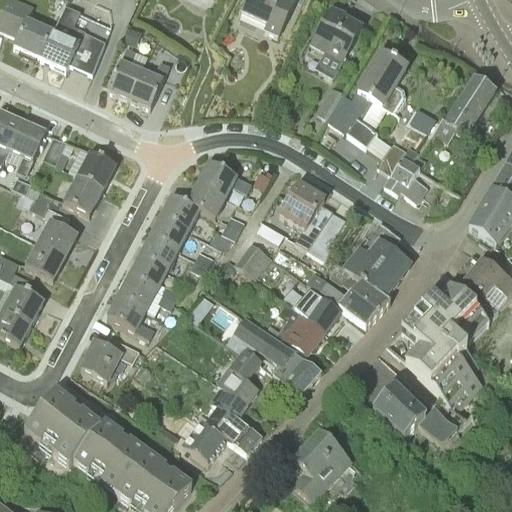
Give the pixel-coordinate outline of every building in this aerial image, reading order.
[(249,0),(243,15),(240,20),(257,28),(265,32),(263,37),(277,44),(294,7),(293,7),(282,1),(282,0),(249,0)] [(32,15),(25,12),(7,3),(0,18),(0,35),(18,44),(13,54),(14,55),(14,54),(39,65),(51,38),(26,27),(32,15)] [(73,33),(79,19),(64,13),(52,39),(51,38),(39,65),(65,77),(64,78),(65,79),(68,71),(91,82),(104,49),(73,34),(73,33)] [(342,69),(362,36),(340,23),(339,25),(333,22),(336,17),(331,14),(310,49),(323,57),(342,69)] [(120,46),(134,52),(141,38),(126,32),(120,46)] [(128,107),(141,77),(128,71),(135,58),(126,54),(106,97),(128,107)] [(381,59),(357,98),(368,105),(371,108),(380,114),(381,113),(386,117),(394,122),(405,105),(403,96),(394,91),(405,73),(381,59)] [(160,69),(159,71),(153,82),(141,77),(128,107),(149,116),(169,73),(160,69)] [(447,149),(455,136),(464,142),(494,98),(474,83),(443,127),(440,126),(431,139),(447,149)] [(332,112),(325,124),(326,125),(325,126),(365,155),(366,155),(375,142),(376,141),(372,138),(359,128),(371,108),(368,105),(357,98),(351,107),(341,101),(341,100),(340,99),(332,112)] [(324,106),(316,119),(325,124),(332,112),(324,106)] [(0,171),(1,172),(8,157),(9,157),(21,129),(0,119),(0,171)] [(25,183),(45,140),(44,139),(44,140),(21,129),(9,157),(22,164),(15,178),(25,183)] [(56,172),(66,149),(53,143),(42,166),(54,172),(56,172)] [(390,182),(401,165),(405,159),(392,149),(376,173),(390,182)] [(405,159),(401,165),(409,171),(417,161),(408,155),(405,159)] [(54,172),(54,173),(61,176),(68,161),(62,159),(56,172),(54,172)] [(76,184),(102,198),(110,183),(108,183),(113,173),(115,174),(115,173),(89,159),(76,184)] [(409,171),(418,177),(425,167),(417,161),(409,171)] [(418,177),(409,171),(401,165),(390,182),(383,192),(396,201),(400,195),(404,197),(403,198),(405,199),(403,201),(415,209),(425,193),(413,185),(418,177)] [(231,193),(245,200),(250,191),(208,169),(197,190),(225,205),(231,193)] [(511,192),(511,177),(505,173),(490,197),(500,204),(509,190),(511,192)] [(258,178),(253,188),(264,194),(269,183),(258,178)] [(25,202),(30,192),(30,191),(17,184),(11,195),(21,199),(25,202)] [(94,212),(102,198),(76,184),(62,210),(88,223),(89,222),(87,221),(92,211),(94,212)] [(214,225),(225,205),(197,190),(186,211),(214,225)] [(511,192),(509,190),(500,204),(511,212),(511,192)] [(306,257),(331,218),(321,212),(323,208),(297,191),(278,221),(301,236),(293,248),(300,253),(306,257)] [(48,214),(53,204),(30,192),(25,202),(48,214)] [(511,212),(500,204),(490,197),(468,235),(489,251),(494,255),(511,232),(511,212)] [(48,214),(25,202),(21,199),(15,209),(49,227),(37,250),(64,264),(76,243),(77,242),(63,235),(69,225),(48,214)] [(214,225),(186,211),(170,202),(159,223),(188,238),(199,218),(214,226),(214,225)] [(326,254),(344,227),(331,218),(306,257),(320,266),(322,267),(329,257),(326,254)] [(230,222),(225,231),(238,238),(243,229),(230,222)] [(177,259),(188,238),(159,223),(148,244),(177,259)] [(344,276),(383,305),(408,272),(390,257),(399,245),(379,230),(344,276)] [(225,231),(220,239),(232,245),(234,246),(238,238),(225,231)] [(167,278),(177,259),(148,244),(138,264),(167,278)] [(53,286),(64,264),(37,250),(24,273),(52,288),(53,287),(53,286)] [(250,252),(235,272),(254,287),(269,266),(250,252)] [(198,258),(194,266),(208,273),(212,265),(198,258)] [(0,272),(13,280),(19,270),(0,260),(0,272)] [(156,299),(167,278),(138,264),(128,284),(156,299)] [(190,274),(204,280),(208,273),(194,266),(190,274)] [(230,279),(236,274),(228,267),(210,285),(217,292),(230,279)] [(481,268),(463,289),(482,305),(483,306),(484,304),(491,295),(506,309),(511,303),(511,294),(500,285),(481,268)] [(389,310),(383,305),(344,276),(337,270),(329,282),(341,291),(342,289),(353,297),(349,301),(364,313),(366,311),(377,322),(389,310)] [(0,272),(0,283),(9,288),(15,291),(19,283),(13,280),(0,272)] [(364,313),(349,301),(346,306),(313,281),(306,290),(365,334),(377,322),(366,311),(364,313)] [(145,319),(156,299),(128,284),(117,304),(145,319)] [(2,315),(31,331),(38,317),(42,308),(43,309),(43,308),(14,292),(2,315)] [(161,301),(162,302),(175,308),(179,300),(165,293),(161,301)] [(290,293),(280,306),(284,310),(293,316),(297,320),(302,323),(324,339),(339,319),(311,300),(307,297),(303,303),(290,293)] [(461,356),(487,329),(449,293),(435,308),(430,304),(410,325),(424,338),(414,349),(418,354),(404,369),(455,417),(481,390),(465,375),(473,367),(461,356)] [(159,312),(170,317),(175,308),(162,302),(158,311),(159,312)] [(139,331),(145,319),(117,304),(106,325),(147,347),(152,338),(139,331)] [(277,320),(286,327),(272,346),(301,366),(305,360),(307,361),(324,339),(302,323),(293,316),(284,310),(277,320)] [(2,315),(0,319),(0,346),(4,348),(5,347),(19,354),(19,353),(18,353),(23,345),(31,331),(2,315)] [(320,380),(301,366),(272,346),(245,326),(234,340),(278,373),(272,381),(298,404),(320,380)] [(131,370),(137,359),(109,343),(108,343),(102,353),(93,349),(80,375),(106,389),(119,364),(131,370)] [(244,388),(259,371),(244,357),(220,385),(224,388),(220,393),(246,412),(257,397),(255,396),(244,388)] [(288,416),(298,404),(272,381),(262,392),(288,416)] [(236,426),(246,412),(220,393),(209,407),(220,415),(236,426)] [(433,416),(425,425),(393,394),(371,416),(402,446),(417,431),(440,454),(456,437),(433,416)] [(68,472),(73,466),(104,426),(103,426),(98,432),(80,418),(78,421),(72,416),(74,413),(55,398),(23,438),(39,451),(45,443),(58,453),(52,460),(68,472)] [(200,419),(195,425),(200,429),(206,434),(225,449),(226,448),(245,462),(246,463),(257,450),(261,445),(236,426),(220,415),(211,427),(200,419)] [(116,500),(146,460),(128,445),(126,448),(120,443),(122,441),(104,426),(73,466),(88,478),(93,471),(106,481),(100,488),(116,500)] [(225,449),(206,434),(199,429),(182,453),(207,472),(225,449)] [(162,432),(153,442),(170,454),(178,444),(162,432)] [(350,470),(350,468),(319,438),(291,468),(303,480),(291,492),(312,511),(321,511),(329,504),(331,506),(358,478),(350,470)] [(176,511),(190,494),(171,479),(169,482),(163,477),(165,474),(146,460),(116,500),(131,511),(137,505),(146,511),(176,511)]
